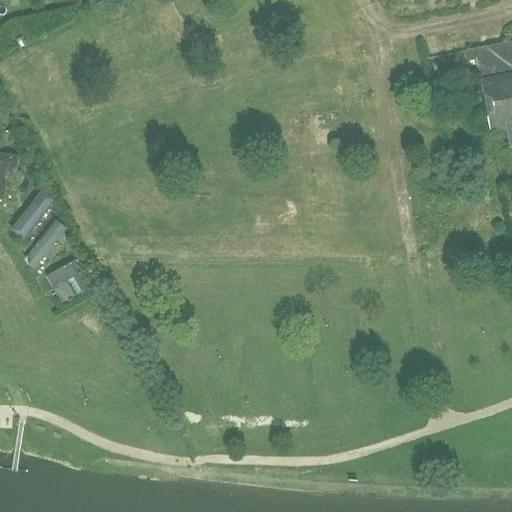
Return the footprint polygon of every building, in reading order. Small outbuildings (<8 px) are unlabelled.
[(511,42),(467,51),(469,61),(477,60),(491,133),(506,130),(510,149),(511,148),(511,42)] [(329,116),(316,108),(293,142),(305,150),(329,116)] [(0,155),(0,200),(3,200),(8,172),(16,174),(18,158),(0,155)] [(119,232),(129,229),(120,196),(110,199),(119,232)] [(75,214),(87,212),(84,197),(72,199),(75,214)] [(241,202),(246,239),(257,237),(252,200),(241,202)] [(479,201),(438,208),(441,224),(482,217),(479,201)] [(49,247),(61,216),(46,210),(34,241),(49,247)] [(78,260),(48,277),(54,288),(72,277),(75,282),(68,286),(74,297),(92,286),(78,260)] [(483,344),(487,375),(509,372),(504,341),(483,344)] [(470,349),(452,350),(454,382),(472,380),(470,349)] [(412,374),(395,378),(402,412),(419,408),(412,374)] [(213,418),(192,424),(195,438),(217,432),(213,418)]
